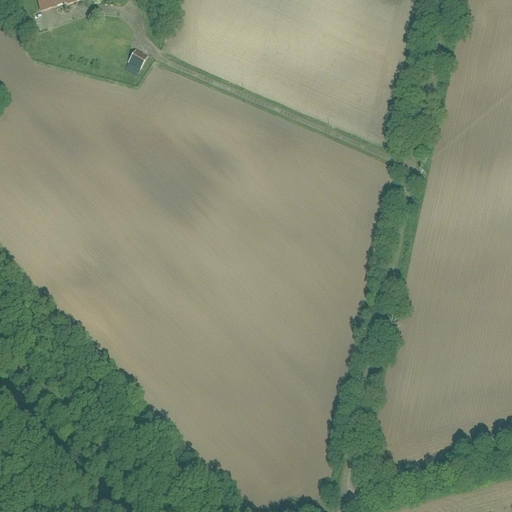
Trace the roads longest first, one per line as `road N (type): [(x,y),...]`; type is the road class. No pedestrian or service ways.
road 1 (unclassified): [(448,0),(342,499)]
road 2 (unclassified): [(342,499),(358,502),(511,462)]
